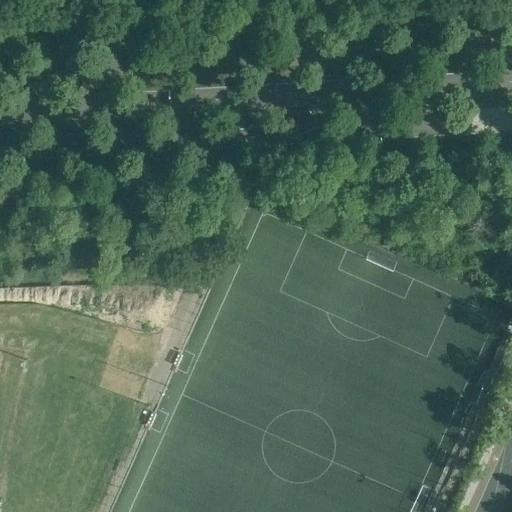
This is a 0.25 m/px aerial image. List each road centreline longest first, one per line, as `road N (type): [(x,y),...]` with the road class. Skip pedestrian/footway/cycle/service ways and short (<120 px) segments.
road 1 (primary): [(511,81),(0,113)]
road 2 (primary): [(0,146),(511,119)]
